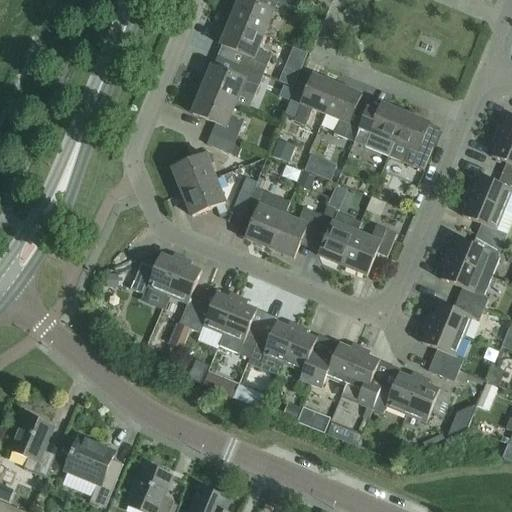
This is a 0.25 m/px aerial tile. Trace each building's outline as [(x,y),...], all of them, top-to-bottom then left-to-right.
[(2,0),(28,10),(32,0),(2,0)] [(294,0),(262,0),(260,7),(242,0),(240,0),(230,23),(264,37),(274,13),(272,12),(276,3),(291,9),(294,0)] [(0,23),(0,48),(10,53),(19,32),(0,23)] [(264,37),(230,23),(220,47),(244,57),(240,67),(263,76),(271,56),(258,51),(264,37)] [(0,48),(0,71),(2,73),(10,53),(0,48)] [(286,66),(279,83),(293,89),(300,72),(286,66)] [(202,92),(235,105),(241,91),(254,96),(263,76),(240,67),(235,77),(212,68),(202,92)] [(325,116),(337,87),(313,77),(307,92),(297,88),(285,115),(295,119),(294,122),(307,128),(314,111),(325,116)] [(339,122),(334,135),(354,144),(365,116),(355,112),(361,97),(337,87),(325,116),(339,122)] [(235,105),(202,92),(192,116),(216,125),(211,136),(234,145),(243,124),(230,119),(235,105)] [(406,116),(382,106),(378,115),(373,113),(371,118),(365,116),(354,144),(389,158),(406,116)] [(432,149),(422,145),(430,126),(406,116),(389,158),(423,172),(432,149)] [(499,127),(496,136),(511,143),(511,119),(508,118),(504,129),(499,127)] [(234,145),(211,136),(207,146),(230,156),(234,145)] [(511,143),(496,136),(492,145),(496,147),(491,159),(506,165),(502,175),(511,179),(511,143)] [(295,148),(278,142),(272,158),(289,165),(295,148)] [(182,194),(215,181),(209,166),(214,164),(210,155),(172,170),(182,194)] [(311,157),(304,172),(315,177),(322,162),(311,157)] [(309,193),(314,179),(302,174),(297,188),(309,193)] [(511,179),(502,175),(498,185),(479,178),(475,189),(470,187),(467,196),(504,212),(511,193),(511,179)] [(225,205),(215,181),(182,194),(192,218),(225,205)] [(242,220),(236,235),(246,239),(246,241),(270,250),(283,217),(284,218),(290,204),(254,190),(251,197),(242,220)] [(231,216),(242,220),(251,197),(241,193),(231,216)] [(477,236),(503,247),(507,236),(496,232),(504,212),(467,196),(463,205),(467,207),(462,218),(481,226),(477,236)] [(319,258),(343,268),(356,235),(333,225),(338,212),(328,207),(323,218),(318,230),(310,251),(320,255),(319,258)] [(299,246),(310,251),(318,230),(323,218),(303,210),(298,223),(284,218),(283,217),(270,250),(294,260),(299,246)] [(356,235),(343,268),(367,278),(376,254),(387,259),(396,236),(376,227),(371,240),(356,235)] [(117,255),(124,241),(115,236),(108,250),(117,255)] [(445,259),(483,275),(491,255),(498,258),(503,247),(477,236),(472,247),(457,241),(453,252),(449,250),(445,259)] [(147,289),(167,298),(183,260),(174,256),(172,261),(161,256),(155,271),(141,265),(131,291),(144,297),(147,289)] [(483,275),(445,259),(441,268),(445,270),(441,281),(462,290),(458,300),(484,311),(488,300),(474,295),(483,275)] [(179,326),(190,331),(200,305),(190,301),(201,273),(190,268),(192,264),(183,260),(167,298),(187,306),(179,326)] [(119,288),(118,275),(106,276),(107,289),(119,288)] [(200,305),(190,331),(200,335),(203,328),(223,337),(239,299),(230,295),(228,300),(206,291),(200,305)] [(239,299),(223,337),(243,345),(239,356),(249,360),(260,335),(250,330),(257,312),(246,307),(248,303),(239,299)] [(426,323),(464,339),(472,319),(480,322),(484,311),(458,300),(454,311),(439,305),(434,316),(430,314),(426,323)] [(464,339),(426,323),(422,332),(427,334),(422,345),(437,351),(433,362),(459,373),(463,362),(456,359),(464,339)] [(260,335),(249,360),(260,365),(263,357),(283,366),(298,328),(289,325),(288,329),(276,324),(270,339),(260,335)] [(298,328),(283,366),(303,374),(300,381),(311,386),(321,360),(311,356),(317,341),(306,336),(307,332),(298,328)] [(346,387),(361,350),(352,346),(351,350),(339,346),(332,364),(321,360),(311,386),(321,390),(326,379),(346,387)] [(361,350),(346,387),(341,399),(372,411),(390,366),(369,358),(370,354),(361,350)] [(201,386),(209,367),(195,362),(188,380),(201,386)] [(459,373),(433,362),(428,373),(454,384),(459,373)] [(386,408),(406,417),(421,379),(412,375),(410,379),(400,375),(402,371),(390,366),(372,411),(383,416),(386,408)] [(421,379),(406,417),(426,425),(430,415),(443,420),(453,397),(428,387),(430,383),(421,379)] [(223,380),(218,393),(233,400),(238,386),(223,380)] [(254,392),(248,406),(263,412),(269,398),(254,392)] [(295,422),(301,410),(288,404),(283,417),(295,422)] [(11,453),(27,460),(23,471),(46,480),(55,457),(44,452),(54,429),(25,417),(11,453)] [(311,429),(324,435),(330,420),(322,417),(314,420),(311,429)] [(68,474),(62,487),(92,499),(90,504),(105,510),(117,481),(105,476),(111,462),(114,454),(78,439),(64,472),(68,474)] [(511,448),(508,446),(502,459),(511,463),(511,448)] [(126,506),(139,511),(170,511),(174,503),(162,498),(171,478),(145,467),(135,491),(133,490),(126,506)] [(224,511),(229,501),(199,489),(189,511),(224,511)]
